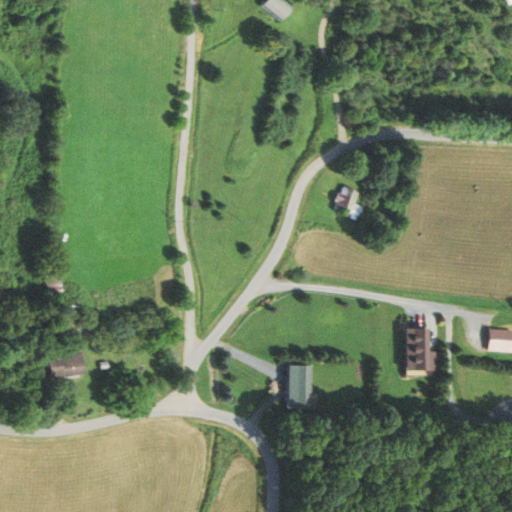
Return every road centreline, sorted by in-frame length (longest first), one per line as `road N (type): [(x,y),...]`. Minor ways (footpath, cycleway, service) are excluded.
road 1 (residential): [(511,137),(380,134),(323,160),(303,181),(277,252),(190,373)]
road 2 (residential): [(190,373),(181,225),(194,0)]
road 3 (residential): [(272,511),(268,448),(225,415),(168,407),(54,429),(0,427)]
road 4 (residential): [(253,287),(340,289),(495,313)]
